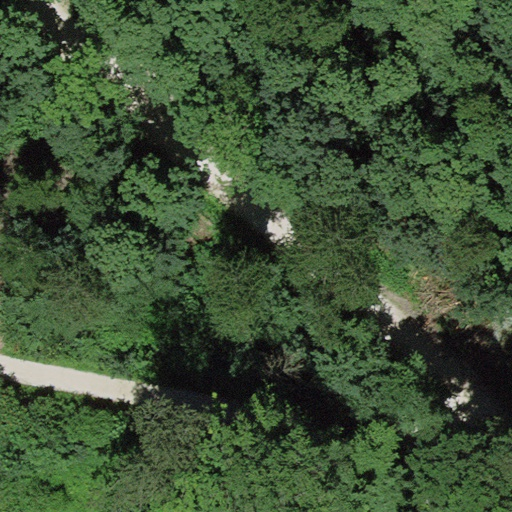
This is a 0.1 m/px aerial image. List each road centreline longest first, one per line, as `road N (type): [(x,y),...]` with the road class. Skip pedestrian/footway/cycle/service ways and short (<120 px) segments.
road 1 (track): [(511,431),(239,184),(101,75),(28,0)]
road 2 (track): [(0,361),(182,402),(511,447)]
